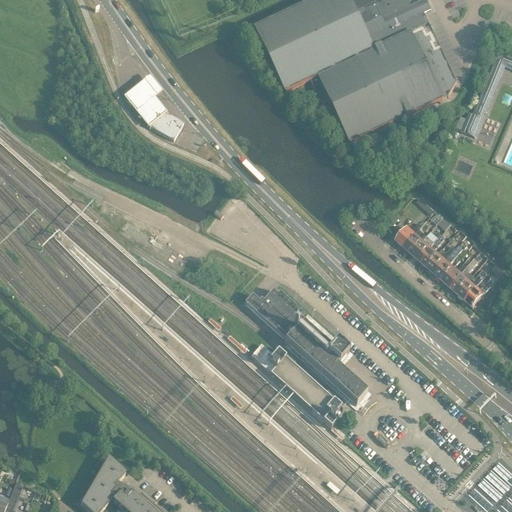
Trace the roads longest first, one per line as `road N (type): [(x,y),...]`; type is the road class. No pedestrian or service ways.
road 1 (primary): [(103,0),(188,114),(303,236),(511,429)]
road 2 (primary): [(511,393),(307,228),(205,121),(113,0)]
road 3 (residential): [(511,365),(364,226)]
